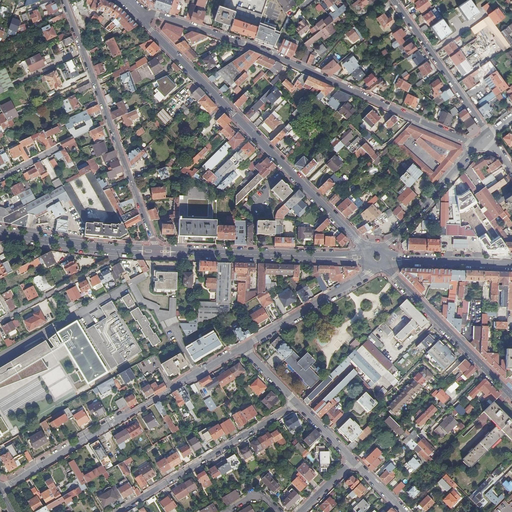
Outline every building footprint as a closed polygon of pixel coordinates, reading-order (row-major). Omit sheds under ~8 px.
[(18,0),(15,10),(43,0),(26,0),(26,2),(19,0),(18,0)] [(93,23),(91,19),(86,5),(85,5),(83,0),(80,0),(75,2),(84,26),(93,23)] [(104,1),(100,0),(87,0),(86,4),(92,6),(91,10),(97,12),(97,10),(106,14),(110,16),(109,17),(112,19),(113,17),(115,19),(106,29),(110,33),(111,32),(115,35),(119,30),(116,27),(117,26),(118,28),(121,25),(125,30),(123,32),(125,34),(137,26),(128,17),(122,11),(113,5),(104,1)] [(155,0),(153,7),(162,10),(169,13),(173,0),(155,0)] [(173,0),(169,13),(178,16),(179,13),(176,12),(178,3),(176,3),(177,0),(173,0)] [(196,22),(201,24),(206,12),(201,10),(200,11),(199,10),(198,11),(197,12),(197,13),(196,13),(196,11),(197,11),(198,6),(202,7),(202,8),(203,9),(203,7),(204,8),(206,0),(197,0),(196,5),(191,20),(196,22)] [(287,11),(296,4),(293,0),(286,0),(285,2),(286,3),(283,6),(284,7),(283,7),(287,11)] [(358,0),(354,3),(352,5),(358,12),(363,8),(362,7),(369,2),(370,3),(374,0),(358,0)] [(422,12),(423,13),(432,7),(426,0),(422,0),(421,1),(420,0),(419,0),(415,3),(417,6),(416,7),(418,10),(419,9),(421,12),(422,12)] [(479,11),(470,0),(467,0),(459,6),(468,19),(479,11)] [(47,14),(48,16),(58,11),(54,3),(46,7),(49,14),(47,14)] [(184,18),(191,20),(196,5),(192,4),(187,17),(185,16),(184,18)] [(346,10),(348,9),(344,4),(329,17),(333,21),(338,17),(343,12),(346,10)] [(482,7),(488,15),(493,12),(487,4),(482,7)] [(226,23),(231,9),(220,6),(217,12),(215,18),(215,20),(226,23)] [(256,16),(257,13),(238,6),(235,13),(255,19),(256,16)] [(429,25),(430,27),(431,26),(442,18),(435,8),(431,11),(423,16),(429,25)] [(489,16),(495,25),(497,23),(497,22),(504,17),(498,8),(493,12),(488,15),(489,16)] [(233,18),(235,13),(236,11),(231,9),(226,23),(231,25),(233,18)] [(354,20),(346,10),(343,12),(345,14),(347,17),(352,22),(354,20)] [(33,23),(41,20),(38,11),(33,12),(34,15),(31,16),(33,23)] [(91,19),(93,23),(97,26),(104,18),(101,16),(103,14),(102,13),(100,15),(99,15),(99,16),(99,17),(99,18),(95,15),(92,19),(91,19)] [(64,14),(46,22),(47,24),(52,21),(53,23),(62,19),(65,18),(64,14)] [(388,19),(384,14),(378,18),(385,28),(393,22),(390,17),(388,19)] [(495,36),(500,32),(495,25),(489,16),(471,28),(475,34),(487,25),(495,36)] [(333,21),(329,17),(324,21),(322,19),(316,24),(316,25),(313,27),(314,27),(318,33),(330,23),(333,21)] [(255,37),(258,27),(233,18),(231,25),(230,29),(255,37)] [(442,18),(431,26),(440,39),(451,31),(442,18)] [(12,19),(9,29),(17,32),(20,22),(12,19)] [(301,25),(295,29),(300,35),(310,28),(304,21),(300,24),(301,25)] [(179,28),(166,23),(161,30),(174,44),(186,56),(191,61),(199,57),(184,41),(181,43),(178,40),(181,38),(184,29),(179,28)] [(307,64),(311,65),(315,54),(313,53),(312,51),(311,49),(310,49),(309,47),(322,36),(324,40),(336,31),(330,23),(318,33),(314,36),(304,44),(309,50),(310,54),(307,64)] [(511,23),(501,32),(510,46),(511,44),(511,40),(507,34),(511,30),(511,23)] [(49,26),(42,29),(47,41),(56,37),(52,27),(50,28),(49,26)] [(355,28),(354,27),(354,28),(346,34),(351,40),(354,42),(359,38),(360,39),(364,36),(359,30),(355,33),(353,30),(355,28)] [(399,46),(406,41),(403,37),(406,35),(401,29),(393,34),(400,44),(398,45),(398,46),(399,46)] [(196,33),(192,32),(184,35),(187,41),(189,40),(192,45),(207,38),(208,37),(196,33)] [(494,37),(504,51),(510,46),(501,32),(496,36),(494,37)] [(72,44),(74,43),(73,41),(72,37),(66,40),(61,42),(63,47),(72,43),(72,44)] [(111,40),(106,42),(113,58),(121,54),(115,41),(114,41),(113,39),(111,40)] [(286,54),(291,43),(284,39),(279,51),(286,54)] [(413,45),(409,39),(406,41),(399,46),(401,49),(402,52),(406,59),(407,58),(418,51),(414,45),(413,45)] [(151,40),(147,42),(142,44),(147,49),(146,49),(153,56),(160,49),(157,46),(151,40)] [(450,56),(450,57),(459,51),(459,50),(453,41),(444,47),(450,56)] [(60,42),(53,46),(58,56),(61,54),(60,52),(60,51),(63,49),(60,42)] [(286,54),(292,57),(297,46),(297,45),(297,44),(296,43),(295,45),(291,43),(286,54)] [(322,45),(315,50),(319,55),(326,50),(322,45)] [(322,59),(332,47),(331,45),(326,50),(319,55),(322,59)] [(244,54),(218,72),(231,86),(232,86),(245,73),(251,67),(254,64),(262,56),(259,54),(257,53),(249,51),(244,54)] [(424,60),(418,51),(407,58),(409,61),(412,59),(416,65),(424,60)] [(450,57),(457,66),(467,58),(466,57),(465,58),(459,51),(450,57)] [(222,57),(224,62),(234,56),(231,52),(222,57)] [(39,55),(25,62),(31,73),(44,66),(43,63),(45,62),(43,58),(41,59),(39,55)] [(163,61),(160,55),(155,58),(156,59),(148,64),(147,63),(143,66),(144,68),(149,66),(150,68),(149,69),(149,70),(151,69),(154,74),(162,69),(159,64),(163,61)] [(216,65),(212,60),(209,56),(203,61),(209,70),(216,65)] [(277,62),(262,56),(254,64),(257,67),(258,64),(269,69),(277,62)] [(352,72),(359,66),(357,63),(358,62),(353,56),(349,59),(350,60),(347,62),(346,61),(343,64),(344,67),(345,68),(344,69),(349,75),(352,72)] [(327,72),(338,63),(339,62),(334,57),(327,63),(328,64),(321,70),(327,72)] [(467,58),(457,66),(463,75),(472,68),(466,61),(468,60),(467,58)] [(62,62),(69,79),(77,75),(70,59),(62,62)] [(146,59),(128,69),(129,72),(130,73),(136,70),(143,66),(147,63),(148,63),(146,59)] [(490,61),(463,80),(469,89),(476,84),(472,78),(479,73),(482,77),(488,72),(491,75),(497,71),(494,67),(490,61)] [(281,64),(277,62),(269,69),(274,73),(276,71),(277,70),(281,64)] [(432,70),(427,62),(419,68),(424,75),(432,70)] [(103,63),(94,67),(96,71),(97,76),(105,72),(102,66),(104,65),(103,63)] [(180,70),(174,63),(172,65),(177,71),(180,70)] [(327,72),(332,75),(341,67),(338,63),(327,72)] [(364,66),(362,64),(359,66),(352,72),(358,80),(365,75),(359,68),(360,67),(361,68),(364,66)] [(128,67),(123,69),(117,72),(119,77),(120,76),(129,72),(128,69),(128,67)] [(248,77),(249,76),(255,70),(251,67),(245,73),(248,77)] [(0,93),(14,87),(5,68),(0,69),(0,93)] [(142,80),(136,70),(130,73),(134,85),(142,80)] [(50,72),(44,75),(47,81),(51,90),(62,85),(56,71),(51,74),(50,72)] [(502,92),(506,89),(509,87),(507,84),(497,71),(491,75),(490,76),(498,87),(502,92)] [(130,73),(129,72),(120,76),(123,85),(128,83),(131,93),(136,90),(134,85),(130,73)] [(217,72),(208,79),(212,82),(212,81),(215,80),(216,81),(219,78),(218,77),(220,76),(217,72)] [(253,82),(255,84),(263,76),(264,75),(265,74),(262,72),(253,82)] [(492,91),(498,87),(490,76),(491,75),(488,72),(482,77),(492,91)] [(245,73),(232,86),(235,90),(249,76),(248,77),(245,73)] [(309,77),(303,74),(297,80),(299,82),(297,84),(299,86),(308,77),(309,77)] [(369,86),(377,80),(372,74),(364,80),(369,86)] [(279,75),(270,84),(273,87),(279,81),(282,78),(279,75)] [(173,80),(168,76),(156,81),(158,86),(156,89),(158,91),(156,93),(163,100),(176,87),(171,82),(173,80)] [(319,81),(309,77),(308,77),(305,84),(322,91),(328,85),(319,81)] [(365,90),(370,92),(377,87),(383,91),(387,86),(380,77),(377,80),(369,86),(365,90)] [(416,88),(425,82),(422,79),(413,86),(416,88)] [(435,98),(442,93),(438,88),(442,86),(438,79),(435,81),(434,81),(433,82),(433,83),(430,85),(434,91),(434,96),(435,98)] [(286,80),(282,84),(292,93),(295,90),(293,88),(294,87),(286,80)] [(408,83),(402,80),(400,82),(398,81),(396,85),(407,91),(409,87),(406,85),(408,83)] [(89,83),(77,89),(79,93),(91,88),(89,83)] [(224,85),(220,90),(223,94),(228,89),(224,85)] [(334,88),(328,85),(322,91),(317,96),(317,98),(318,99),(320,99),(324,96),(325,97),(334,88)] [(500,93),(502,92),(498,87),(492,91),(493,92),(496,96),(500,93)] [(204,94),(199,88),(192,95),(197,101),(204,94)] [(450,89),(449,88),(442,93),(435,98),(432,100),(437,104),(444,99),(445,100),(449,98),(451,97),(450,97),(452,95),(453,96),(454,95),(452,92),(450,89)] [(269,91),(260,100),(264,103),(269,99),(273,103),(280,96),(274,90),(271,93),(269,91)] [(341,91),(339,90),(331,98),(332,99),(333,98),(342,106),(346,102),(352,96),(341,91)] [(240,98),(234,105),(238,109),(248,98),(246,96),(247,95),(247,94),(248,93),(247,91),(245,94),(240,98)] [(482,107),(485,104),(492,99),(496,96),(493,92),(479,103),(482,107)] [(112,93),(105,96),(108,104),(115,101),(112,93)] [(417,98),(408,93),(404,102),(415,107),(417,102),(416,102),(417,98)] [(498,98),(501,103),(505,100),(500,93),(496,96),(498,98)] [(67,99),(60,103),(63,110),(64,109),(66,114),(79,108),(74,96),(67,99)] [(333,98),(332,99),(328,104),(337,111),(342,106),(333,98)] [(97,105),(95,100),(83,106),(86,111),(97,105)] [(246,113),(244,115),(249,120),(256,113),(255,112),(264,103),(260,100),(246,113)] [(120,110),(111,113),(114,120),(122,116),(128,113),(124,105),(123,101),(117,104),(120,110)] [(0,106),(0,108),(1,109),(3,114),(7,122),(17,117),(9,102),(0,106)] [(342,106),(337,111),(342,115),(344,113),(349,118),(355,111),(346,102),(342,106)] [(478,110),(483,117),(486,115),(488,117),(492,114),(485,104),(482,107),(478,110)] [(97,105),(86,111),(88,115),(93,113),(95,116),(101,114),(97,105)] [(313,111),(308,105),(304,109),(306,111),(309,115),(313,111)] [(194,108),(192,106),(191,106),(185,112),(184,113),(186,115),(194,108)] [(458,114),(459,113),(455,107),(448,112),(452,115),(453,117),(458,114)] [(171,118),(163,109),(157,116),(164,124),(171,118)] [(300,113),(297,109),(292,114),(295,118),(296,117),(300,113)] [(304,109),(300,113),(296,117),(297,119),(306,111),(304,109)] [(452,115),(448,112),(444,109),(439,121),(447,125),(452,115)] [(470,116),(465,109),(459,113),(458,114),(463,121),(470,116)] [(500,118),(508,112),(505,109),(497,115),(500,118)] [(139,117),(135,110),(133,111),(130,112),(128,113),(122,116),(123,120),(125,124),(127,128),(133,125),(131,121),(139,117)] [(381,119),(372,110),(365,117),(374,126),(381,119)] [(88,115),(86,111),(63,122),(65,125),(72,137),(73,139),(89,132),(99,127),(104,125),(103,121),(93,126),(91,121),(88,115)] [(7,122),(3,114),(0,115),(0,123),(3,128),(9,125),(7,122)] [(226,117),(224,114),(222,116),(221,116),(220,116),(215,121),(222,128),(217,132),(218,134),(221,132),(229,123),(231,121),(226,117)] [(271,115),(264,122),(273,131),(280,124),(271,115)] [(398,118),(394,115),(385,124),(388,126),(387,127),(388,128),(389,127),(390,128),(396,121),(396,120),(398,118)] [(478,128),(472,119),(464,124),(469,131),(465,134),(469,136),(473,135),(477,131),(478,128)] [(65,125),(63,122),(56,125),(57,127),(45,133),(47,138),(59,132),(57,128),(61,127),(65,125)] [(229,123),(221,132),(227,138),(234,132),(230,128),(231,126),(229,123)] [(289,124),(274,139),(271,142),(274,146),(285,135),(286,136),(294,129),(289,124)] [(363,136),(350,124),(348,125),(362,139),(363,137),(363,136)] [(429,133),(410,125),(390,145),(410,163),(422,173),(434,184),(442,175),(436,171),(434,174),(403,146),(404,143),(404,142),(411,136),(417,141),(416,142),(441,164),(439,167),(445,172),(451,165),(463,151),(462,147),(429,133)] [(105,139),(99,127),(89,132),(91,136),(92,136),(94,141),(93,141),(95,143),(102,140),(105,139)] [(145,132),(142,127),(135,132),(138,136),(145,132)] [(352,133),(349,130),(341,138),(344,141),(352,133)] [(46,140),(42,131),(33,136),(34,138),(38,137),(45,151),(50,148),(46,140)] [(367,131),(363,136),(363,137),(368,141),(373,136),(367,131)] [(234,132),(227,138),(229,140),(236,134),(234,132)] [(244,139),(238,132),(236,134),(229,140),(227,143),(234,149),(235,149),(244,139)] [(511,144),(511,136),(510,133),(503,138),(510,146),(511,144)] [(221,139),(217,135),(194,158),(197,161),(203,155),(204,156),(221,139)] [(21,141),(19,142),(21,145),(22,147),(33,142),(30,137),(21,141)] [(73,139),(72,137),(60,143),(63,148),(67,146),(68,148),(71,147),(72,149),(77,146),(73,139)] [(334,139),(332,141),(329,145),(337,153),(345,146),(336,137),(334,139)] [(50,138),(46,140),(50,148),(56,145),(55,142),(52,143),(50,138)] [(296,144),(300,148),(305,143),(302,139),(296,144)] [(102,140),(95,143),(92,145),(97,158),(101,156),(107,154),(102,140)] [(300,148),(298,150),(300,153),(308,145),(306,142),(305,143),(300,148)] [(378,157),(380,155),(378,152),(374,156),(372,155),(374,153),(366,144),(365,143),(365,144),(364,142),(361,145),(362,146),(361,147),(361,148),(370,156),(372,159),(374,161),(378,157)] [(253,148),(249,144),(248,143),(241,150),(240,149),(214,175),(210,172),(209,171),(204,175),(203,175),(202,176),(203,177),(211,184),(213,182),(215,184),(213,186),(217,188),(234,171),(255,150),(253,148)] [(210,172),(234,149),(227,143),(204,166),(209,171),(210,172)] [(130,162),(144,149),(140,144),(138,144),(136,146),(136,147),(127,156),(130,162)] [(352,144),(347,148),(354,155),(354,154),(358,151),(352,144)] [(22,147),(21,145),(9,151),(14,159),(21,155),(25,161),(29,159),(22,147)] [(150,148),(149,145),(144,149),(130,162),(132,169),(135,166),(134,164),(143,156),(144,158),(147,155),(145,152),(150,148)] [(361,148),(358,151),(354,154),(358,158),(361,154),(367,160),(370,156),(361,148)] [(73,165),(63,149),(55,154),(57,158),(61,156),(62,157),(69,168),(73,165)] [(293,150),(286,157),(288,160),(295,153),(293,150)] [(5,152),(4,151),(0,152),(0,154),(0,155),(5,163),(9,161),(5,152)] [(116,156),(114,151),(107,154),(101,156),(103,163),(108,161),(108,160),(109,159),(116,156)] [(343,165),(334,156),(326,164),(335,173),(343,165)] [(304,157),(294,166),(301,172),(310,163),(304,157)] [(310,163),(301,172),(305,177),(309,173),(309,174),(315,168),(315,167),(318,164),(317,164),(318,163),(317,162),(316,163),(316,162),(318,160),(316,157),(310,163)] [(382,160),(378,157),(374,161),(373,162),(376,165),(382,160)] [(492,172),(501,165),(498,160),(490,157),(476,166),(473,162),(470,166),(486,187),(488,190),(498,183),(492,174),(485,179),(480,171),(483,168),(483,167),(487,165),(492,172)] [(197,161),(194,158),(180,171),(193,177),(196,173),(193,172),(187,169),(191,166),(192,167),(198,161),(197,161)] [(270,162),(267,158),(264,161),(264,160),(262,161),(263,162),(260,165),(259,164),(256,167),(255,168),(260,173),(270,162)] [(54,159),(49,162),(53,168),(57,166),(54,159)] [(92,160),(86,162),(92,171),(93,173),(97,171),(97,170),(95,166),(96,165),(93,159),(92,160)] [(374,161),(372,159),(366,165),(368,167),(373,162),(374,161)] [(43,162),(42,161),(34,165),(35,168),(40,177),(41,179),(47,175),(45,171),(46,171),(45,169),(44,169),(41,164),(42,163),(43,162)] [(120,167),(118,161),(109,165),(110,168),(108,169),(109,171),(120,167)] [(260,173),(256,177),(236,196),(236,205),(275,167),(270,162),(260,173)] [(256,167),(252,162),(247,167),(251,171),(255,168),(256,167)] [(422,173),(410,163),(398,177),(401,180),(409,188),(422,173)] [(84,175),(91,172),(88,167),(78,172),(81,177),(84,175)] [(120,167),(109,171),(106,172),(109,179),(116,177),(115,175),(122,172),(120,167)] [(442,175),(445,172),(439,167),(436,170),(436,171),(442,175)] [(22,175),(26,181),(30,179),(31,180),(38,176),(39,178),(40,177),(35,168),(22,175)] [(169,177),(166,168),(158,171),(161,180),(169,177)] [(93,173),(92,171),(91,172),(84,175),(109,218),(116,213),(112,207),(103,192),(97,181),(93,173)] [(234,171),(217,188),(222,190),(237,176),(235,173),(236,172),(234,171)] [(244,184),(233,195),(236,196),(256,177),(251,172),(248,175),(250,177),(243,183),(244,184)] [(469,191),(470,192),(476,187),(465,172),(460,177),(469,191)] [(322,174),(312,184),(318,190),(329,180),(322,174)] [(339,179),(334,174),(329,180),(318,190),(323,195),(334,184),(336,182),(339,179)] [(506,179),(505,177),(498,183),(488,190),(491,193),(498,188),(499,189),(506,183),(504,180),(506,179)] [(52,183),(56,190),(62,186),(63,186),(59,179),(52,183)] [(99,180),(97,181),(103,192),(108,190),(109,190),(107,186),(103,187),(103,186),(101,181),(99,182),(99,180)] [(15,196),(18,195),(30,189),(26,181),(23,182),(27,188),(24,190),(20,184),(11,188),(15,196)] [(285,185),(281,181),(271,190),(282,202),(292,192),(288,188),(288,187),(286,185),(285,185)] [(85,223),(85,224),(88,221),(88,219),(87,217),(88,216),(69,183),(63,186),(62,186),(70,200),(74,206),(77,212),(80,219),(83,224),(85,223)] [(453,225),(461,225),(459,213),(457,197),(455,183),(448,191),(441,199),(441,206),(441,212),(441,221),(440,226),(445,226),(445,225),(445,220),(448,220),(448,215),(449,214),(448,214),(448,209),(449,209),(448,209),(448,204),(449,204),(449,196),(453,196),(453,220),(453,225)] [(36,200),(0,219),(0,222),(4,223),(23,227),(25,228),(29,215),(34,217),(36,219),(51,211),(56,219),(65,214),(59,203),(63,200),(65,203),(68,202),(70,200),(62,186),(56,190),(50,193),(38,199),(36,200)] [(504,212),(499,205),(491,193),(488,190),(486,187),(476,194),(485,207),(481,210),(490,222),(494,219),(500,215),(504,212)] [(153,200),(165,198),(164,188),(161,188),(158,188),(152,189),(153,200)] [(416,195),(409,188),(398,198),(406,206),(416,195)] [(0,207),(0,219),(36,200),(36,199),(30,189),(18,195),(22,204),(11,210),(9,207),(5,209),(0,207)] [(108,190),(103,192),(112,207),(120,204),(117,199),(114,200),(108,190)] [(302,194),(299,191),(277,211),(276,216),(275,219),(283,219),(284,219),(285,216),(293,209),(301,201),(302,200),(305,197),(302,194)] [(335,195),(329,201),(331,203),(338,197),(342,193),(340,191),(336,195),(335,195)] [(461,196),(457,197),(459,213),(463,213),(477,203),(470,192),(469,191),(461,196)] [(170,219),(179,218),(179,199),(179,197),(170,198),(170,200),(174,200),(174,215),(164,216),(165,217),(163,217),(163,219),(170,219)] [(338,197),(331,203),(334,206),(340,200),(338,197)] [(373,205),(378,200),(375,197),(368,203),(370,206),(373,205)] [(363,203),(358,198),(356,200),(352,203),(356,208),(357,209),(363,203)] [(120,204),(112,207),(116,213),(119,218),(123,215),(119,208),(131,204),(133,207),(135,207),(134,202),(132,199),(128,201),(126,202),(120,204)] [(341,213),(352,203),(348,199),(337,209),(341,213)] [(305,205),(301,201),(293,209),(298,214),(297,215),(300,218),(308,209),(305,206),(305,205)] [(346,218),(356,208),(352,203),(341,213),(346,218)] [(378,211),(373,205),(370,206),(361,214),(367,221),(368,219),(370,222),(382,214),(379,210),(378,211)] [(149,213),(151,221),(159,220),(155,208),(149,210),(148,206),(146,207),(149,213)] [(401,222),(405,217),(401,212),(404,210),(400,206),(393,213),(394,214),(397,217),(401,222)] [(393,213),(390,209),(384,213),(388,218),(394,214),(393,213)] [(137,211),(130,214),(131,216),(126,219),(124,216),(123,216),(123,215),(119,218),(121,223),(122,224),(138,216),(137,213),(137,211)] [(327,219),(323,215),(316,222),(320,226),(327,219)] [(138,216),(122,224),(125,229),(139,222),(140,224),(141,223),(138,216)] [(511,253),(511,222),(507,216),(503,219),(502,219),(511,231),(511,243),(511,242),(497,223),(493,227),(499,235),(505,246),(511,254),(511,253)] [(216,226),(217,221),(182,219),(181,218),(180,219),(179,219),(179,223),(179,234),(216,236),(216,226)] [(275,219),(275,222),(275,236),(274,246),(285,246),(294,247),(294,239),(280,238),(280,233),(282,233),(283,219),(275,219)] [(327,219),(320,226),(315,230),(319,232),(321,231),(330,223),(327,219)] [(248,221),(235,221),(235,223),(235,227),(235,241),(234,245),(244,245),(252,245),(253,224),(248,224),(248,221)] [(257,222),(256,235),(265,235),(265,236),(275,236),(275,222),(268,222),(268,221),(264,221),(264,222),(257,222)] [(122,224),(121,223),(120,223),(121,224),(116,227),(85,224),(85,225),(85,230),(84,237),(107,240),(112,240),(132,242),(125,229),(122,224)] [(363,235),(367,233),(371,230),(372,232),(378,228),(377,227),(376,228),(374,226),(372,227),(371,226),(369,227),(367,224),(358,230),(361,233),(363,235)] [(462,237),(477,237),(469,224),(461,227),(462,237)] [(173,225),(162,225),(162,234),(173,235),(173,225)] [(440,236),(462,237),(461,227),(461,225),(453,225),(445,225),(445,226),(440,226),(440,228),(440,236)] [(235,227),(216,226),(216,236),(216,240),(235,241),(235,227)] [(372,235),(383,236),(379,227),(378,228),(372,232),(371,230),(367,233),(372,235)] [(314,238),(314,235),(315,231),(311,231),(311,228),(298,228),(298,239),(304,239),(304,238),(314,238)] [(433,251),(440,251),(440,248),(440,240),(430,240),(430,233),(428,233),(427,240),(427,251),(433,251)] [(342,246),(348,240),(341,234),(335,240),(342,246)] [(314,238),(314,244),(323,244),(323,235),(314,235),(314,238)] [(496,251),(505,246),(499,235),(495,238),(494,236),(492,237),(493,239),(491,241),(489,239),(487,240),(488,241),(486,242),(484,241),(481,242),(483,245),(486,244),(490,242),(496,251)] [(334,237),(330,237),(326,237),(325,247),(328,247),(329,246),(334,246),(334,237)] [(418,251),(427,251),(427,240),(406,239),(402,244),(404,250),(418,251)] [(493,253),(497,253),(496,251),(490,242),(486,244),(490,253),(493,253)] [(55,263),(50,252),(41,257),(47,268),(55,263)] [(40,263),(38,259),(15,271),(16,273),(19,271),(21,274),(40,263)] [(70,263),(69,260),(60,264),(62,268),(64,267),(68,275),(78,270),(77,269),(78,269),(78,268),(75,263),(74,263),(74,262),(70,263)] [(143,261),(137,260),(144,273),(147,271),(149,270),(143,261)] [(162,261),(152,261),(152,262),(156,271),(156,277),(160,277),(160,279),(153,279),(153,282),(154,282),(154,290),(163,290),(163,291),(177,291),(178,262),(162,261)] [(0,278),(12,272),(7,262),(1,265),(0,262),(0,278)] [(209,263),(199,262),(199,271),(217,272),(217,263),(209,263)] [(130,280),(126,271),(124,272),(119,263),(112,267),(114,272),(111,273),(112,276),(114,280),(118,278),(117,276),(123,272),(127,279),(122,281),(123,284),(128,282),(130,280)] [(216,289),(216,303),(215,315),(231,311),(231,301),(232,280),(232,263),(225,263),(217,263),(217,272),(216,279),(216,289)] [(239,264),(232,263),(232,280),(246,281),(247,264),(239,264)] [(266,264),(259,264),(259,290),(249,295),(249,293),(246,293),(246,303),(257,297),(265,292),(266,264)] [(255,264),(247,264),(246,281),(246,283),(246,288),(248,288),(248,287),(249,287),(249,272),(255,272),(255,264)] [(271,264),(266,264),(265,292),(267,291),(268,291),(268,284),(271,284),(271,279),(269,279),(269,274),(279,275),(279,265),(271,264)] [(284,265),(279,265),(279,275),(293,275),(293,265),(284,265)] [(322,266),(318,266),(318,273),(321,273),(321,274),(323,274),(323,273),(330,273),(330,266),(322,266)] [(339,274),(336,275),(339,283),(359,271),(358,267),(348,267),(343,267),(344,272),(345,276),(342,278),(341,277),(340,277),(339,274)] [(111,273),(109,269),(101,273),(103,276),(99,278),(101,282),(102,285),(107,282),(105,280),(112,276),(111,273)] [(418,276),(418,269),(402,269),(400,272),(406,278),(412,285),(421,294),(425,290),(422,286),(422,283),(419,280),(418,281),(417,280),(417,279),(418,279),(418,276)] [(418,269),(418,276),(421,276),(422,277),(423,278),(424,278),(424,284),(430,284),(430,282),(431,270),(419,269),(418,269)] [(441,270),(431,270),(430,282),(441,282),(441,286),(445,287),(445,286),(446,286),(447,284),(445,284),(445,283),(450,283),(451,270),(441,270)] [(458,271),(451,270),(450,283),(449,289),(449,299),(447,320),(453,326),(460,334),(461,328),(461,325),(462,319),(453,319),(455,297),(453,297),(454,290),(456,290),(456,288),(457,285),(457,281),(462,281),(462,282),(460,282),(460,286),(459,286),(458,298),(461,298),(461,300),(463,300),(463,299),(464,298),(465,286),(465,285),(466,271),(458,271)] [(475,271),(466,271),(465,285),(467,285),(467,281),(471,281),(479,281),(479,285),(483,286),(483,280),(484,272),(475,271)] [(492,272),(484,272),(483,280),(492,281),(491,301),(492,301),(492,303),(498,303),(498,290),(499,272),(492,272)] [(505,272),(499,272),(498,290),(500,290),(501,289),(501,283),(506,283),(506,291),(503,291),(502,307),(508,308),(509,272),(505,272)] [(32,279),(41,296),(45,294),(43,290),(40,284),(48,280),(45,273),(32,279)] [(135,277),(130,280),(128,282),(127,282),(140,305),(154,310),(160,322),(176,317),(176,311),(176,298),(170,298),(169,312),(159,312),(161,308),(158,307),(158,306),(144,298),(136,284),(147,279),(146,277),(144,273),(139,275),(135,277)] [(184,284),(192,285),(193,274),(184,273),(184,284)] [(99,278),(97,275),(90,279),(92,283),(91,283),(93,287),(101,282),(99,278)] [(208,288),(216,289),(216,279),(208,279),(208,281),(207,281),(207,286),(208,288)] [(40,284),(43,290),(51,286),(48,280),(40,284)] [(90,288),(86,281),(79,285),(81,289),(80,289),(82,293),(90,288)] [(295,289),(304,304),(309,300),(305,293),(311,289),(307,283),(302,286),(302,285),(299,287),(295,289)] [(313,293),(316,297),(328,289),(327,288),(325,285),(313,293)] [(428,291),(425,298),(431,303),(435,299),(435,298),(436,297),(438,295),(443,297),(449,299),(449,289),(441,288),(430,285),(428,291)] [(32,287),(24,291),(28,300),(37,296),(32,287)] [(79,294),(75,287),(68,291),(70,294),(69,295),(71,298),(79,294)] [(1,295),(10,312),(14,310),(9,300),(14,298),(10,290),(1,295)] [(267,291),(265,292),(257,297),(260,303),(263,308),(274,302),(267,291)] [(279,298),(285,307),(297,300),(291,291),(279,298)] [(129,308),(135,305),(129,294),(122,298),(128,309),(129,308)] [(246,303),(243,304),(246,310),(260,303),(257,297),(246,303)] [(418,332),(428,322),(420,313),(406,299),(379,326),(389,336),(393,332),(388,327),(404,311),(412,319),(396,335),(401,340),(414,328),(418,332)] [(101,308),(107,318),(110,323),(108,324),(107,322),(89,333),(87,330),(81,320),(58,333),(63,342),(65,345),(80,370),(77,372),(81,382),(86,379),(89,384),(142,351),(112,301),(101,308)] [(216,303),(198,302),(198,319),(198,325),(215,318),(215,315),(216,303)] [(137,308),(132,312),(131,312),(136,321),(137,321),(142,329),(141,330),(147,339),(148,338),(153,347),(161,342),(156,333),(154,334),(149,325),(151,325),(145,316),(144,316),(138,308),(137,308)] [(269,317),(263,308),(255,313),(260,322),(269,317)] [(37,315),(31,318),(35,325),(45,320),(40,311),(36,313),(37,315)] [(487,316),(482,316),(482,326),(482,327),(481,355),(488,362),(500,374),(506,380),(506,370),(506,360),(501,360),(501,366),(498,366),(498,354),(493,354),(493,353),(489,353),(489,350),(487,350),(488,327),(486,327),(487,316)] [(176,317),(160,322),(164,329),(170,327),(173,325),(179,323),(176,317)] [(35,325),(31,318),(25,321),(29,328),(35,325)] [(110,323),(107,318),(87,330),(89,333),(107,322),(108,324),(110,323)] [(189,324),(180,324),(187,336),(188,336),(186,330),(189,331),(189,335),(197,330),(198,325),(198,319),(191,319),(191,321),(189,321),(189,324)] [(4,330),(6,334),(15,329),(11,322),(4,326),(6,329),(4,330)] [(233,331),(240,342),(246,339),(251,336),(248,331),(245,333),(244,331),(243,332),(239,327),(233,331)] [(470,344),(481,355),(482,327),(475,327),(475,339),(470,344)] [(186,348),(194,361),(222,345),(216,335),(216,334),(216,333),(215,334),(214,331),(204,337),(203,337),(192,343),(192,344),(186,348)] [(54,348),(61,344),(56,334),(49,340),(54,348)] [(388,370),(393,365),(378,351),(383,346),(372,334),(361,344),(355,350),(381,377),(383,375),(388,370)] [(304,381),(311,387),(319,379),(309,367),(314,362),(315,361),(313,359),(313,358),(312,357),(307,353),(304,357),(301,360),(294,352),(288,346),(289,345),(280,336),(279,337),(271,344),(305,380),(304,381)] [(453,354),(457,351),(452,346),(445,339),(441,342),(439,340),(436,342),(432,338),(417,352),(421,357),(426,352),(427,353),(443,369),(443,370),(456,357),(453,354)] [(355,350),(361,344),(356,339),(350,345),(355,350)] [(0,383),(42,359),(42,358),(41,356),(50,350),(46,342),(0,369),(0,435),(9,430),(1,417),(0,417),(0,383)] [(42,358),(65,345),(63,342),(61,344),(54,348),(50,350),(41,356),(42,358)] [(367,385),(370,388),(381,377),(355,350),(348,357),(352,361),(371,380),(367,385)] [(441,371),(443,369),(427,353),(425,355),(428,359),(428,361),(435,367),(437,367),(441,371)] [(168,376),(188,365),(181,354),(175,357),(175,356),(171,358),(172,359),(162,365),(168,376)] [(348,357),(304,401),(307,404),(310,402),(338,375),(338,376),(351,364),(350,363),(352,361),(348,357)] [(0,389),(49,370),(42,359),(0,383),(0,389)] [(468,362),(465,359),(457,367),(464,374),(472,366),(468,362)] [(229,370),(235,378),(245,372),(239,363),(229,370)] [(54,397),(71,389),(60,364),(56,366),(57,369),(42,376),(47,387),(49,387),(54,397)] [(476,370),(472,366),(464,374),(463,375),(467,379),(473,373),(475,371),(476,370)] [(464,374),(457,367),(454,370),(453,371),(455,372),(460,378),(461,376),(463,375),(464,374)] [(135,378),(129,369),(116,376),(117,378),(121,376),(125,383),(135,378)] [(220,384),(222,387),(235,378),(229,370),(229,369),(216,378),(220,384)] [(317,414),(333,398),(357,375),(353,370),(313,410),(317,414)] [(394,386),(399,381),(395,378),(388,370),(383,375),(394,386)] [(424,370),(419,374),(426,380),(427,382),(433,376),(427,370),(425,371),(424,370)] [(420,386),(426,380),(419,374),(419,373),(413,379),(415,381),(420,386)] [(208,391),(220,384),(216,378),(212,380),(209,375),(205,378),(199,382),(202,387),(205,386),(206,388),(205,388),(207,390),(208,390),(208,391)] [(450,375),(439,386),(440,387),(451,376),(450,375)] [(119,390),(121,388),(116,379),(115,379),(114,377),(112,378),(115,383),(119,390)] [(111,385),(115,383),(112,378),(93,389),(95,394),(99,392),(101,395),(113,389),(111,385)] [(266,388),(258,379),(250,387),(258,395),(261,393),(262,394),(265,392),(264,390),(266,388)] [(488,383),(484,379),(469,395),(473,398),(475,396),(481,390),(488,383)] [(158,394),(161,392),(156,384),(155,381),(149,385),(154,392),(155,395),(158,394)] [(167,389),(165,385),(162,381),(156,384),(161,392),(164,390),(167,389)] [(422,388),(420,386),(415,381),(410,386),(416,392),(417,393),(422,388)] [(445,392),(449,397),(455,391),(455,390),(458,386),(455,382),(447,389),(448,390),(445,392)] [(494,389),(488,383),(481,390),(485,394),(483,396),(486,400),(489,398),(493,402),(500,395),(494,389)] [(410,397),(416,392),(410,386),(408,384),(406,387),(406,388),(403,390),(404,391),(410,397)] [(146,397),(154,392),(149,385),(142,389),(146,397)] [(184,401),(185,403),(187,402),(188,405),(190,404),(191,405),(192,404),(182,387),(177,390),(184,401)] [(379,392),(383,397),(388,392),(383,388),(379,392)] [(177,390),(172,393),(177,400),(180,399),(182,402),(184,401),(177,390)] [(438,404),(443,409),(445,406),(443,404),(449,398),(441,390),(439,393),(436,390),(432,395),(434,397),(436,396),(441,401),(438,404)] [(404,391),(399,396),(406,404),(411,398),(410,397),(404,391)] [(365,392),(357,401),(366,410),(370,406),(372,408),(377,404),(365,392)] [(269,409),(277,401),(274,398),(275,397),(271,393),(262,401),(269,409)] [(128,405),(129,407),(137,402),(132,395),(125,399),(128,405)] [(400,409),(406,404),(399,396),(393,402),(400,409)] [(128,405),(125,399),(124,398),(116,402),(120,409),(128,405)] [(209,409),(211,412),(217,408),(211,398),(205,401),(209,409)] [(327,424),(330,428),(343,415),(340,411),(339,412),(333,407),(337,403),(333,398),(317,414),(320,418),(324,414),(330,420),(327,424)] [(155,404),(173,434),(178,431),(180,430),(177,426),(175,427),(168,415),(160,401),(155,404)] [(97,417),(106,412),(100,402),(94,406),(93,404),(88,407),(92,413),(94,411),(97,417)] [(400,409),(393,402),(388,407),(395,415),(400,409)] [(496,406),(493,402),(484,411),(499,426),(497,428),(496,427),(489,433),(485,436),(486,437),(473,449),(472,449),(469,452),(470,453),(463,459),(471,467),(475,463),(474,462),(483,453),(484,454),(491,447),(490,446),(499,437),(500,438),(504,435),(503,434),(505,432),(511,438),(511,421),(497,406),(496,406)] [(247,421),(257,414),(253,406),(252,406),(241,412),(247,421)] [(426,411),(424,413),(428,418),(436,410),(432,406),(426,411)] [(196,420),(197,419),(190,407),(188,407),(195,419),(196,420)] [(73,416),(79,426),(89,420),(83,410),(73,416)] [(64,415),(62,411),(52,417),(54,421),(50,423),(53,429),(68,420),(65,414),(64,415)] [(240,427),(247,422),(247,421),(241,412),(241,411),(233,416),(240,427)] [(421,416),(419,414),(416,417),(418,419),(415,421),(420,426),(428,418),(424,413),(421,416)] [(158,424),(152,414),(143,419),(149,430),(158,424)] [(450,415),(447,418),(454,426),(457,423),(450,415)] [(285,423),(290,431),(300,425),(295,417),(285,423)] [(402,429),(398,426),(395,422),(390,417),(385,421),(388,424),(388,426),(390,427),(391,427),(394,430),(395,430),(396,429),(399,432),(400,431),(401,431),(403,433),(404,432),(402,429)] [(352,442),(354,440),(358,435),(363,431),(357,426),(358,425),(356,423),(355,424),(350,418),(340,429),(344,433),(344,434),(352,442)] [(454,426),(447,418),(433,431),(439,437),(444,431),(446,434),(454,426)] [(219,425),(225,435),(236,429),(231,419),(219,425)] [(46,420),(41,423),(45,429),(49,426),(46,420)] [(131,437),(132,439),(142,433),(136,423),(126,429),(131,437)] [(363,431),(358,435),(363,440),(373,429),(369,425),(363,431)] [(210,434),(214,440),(221,436),(216,427),(208,431),(210,434)] [(113,437),(121,449),(125,447),(126,445),(124,441),(131,437),(126,429),(119,433),(117,434),(113,437)] [(274,442),(275,443),(282,438),(277,430),(277,431),(275,429),(269,433),(274,442)] [(29,438),(36,449),(47,442),(42,434),(44,433),(41,430),(40,430),(41,432),(29,438)] [(316,440),(321,436),(315,430),(304,440),(310,446),(313,443),(316,440)] [(403,433),(402,434),(409,441),(411,439),(404,432),(403,433)] [(274,442),(269,433),(258,439),(264,448),(274,442)] [(207,446),(215,442),(214,440),(210,434),(203,439),(207,446)] [(417,436),(412,440),(417,445),(428,456),(433,451),(429,447),(431,446),(425,440),(422,443),(420,440),(421,440),(417,436)] [(194,451),(202,446),(197,437),(189,442),(194,451)] [(256,453),(264,449),(264,448),(258,439),(251,444),(256,453)] [(409,441),(406,444),(412,451),(414,449),(417,445),(412,440),(411,439),(409,441)] [(348,446),(352,450),(358,444),(354,440),(352,442),(348,446)] [(91,446),(101,463),(103,462),(105,465),(111,462),(98,441),(91,446)] [(297,451),(301,455),(305,451),(298,443),(293,447),(297,451)] [(183,458),(191,453),(187,445),(179,450),(183,458)] [(417,445),(414,449),(428,463),(432,460),(431,459),(428,456),(417,445)] [(246,462),(255,457),(248,447),(240,451),(246,462)] [(321,452),(321,468),(330,468),(329,452),(325,452),(325,447),(317,447),(317,452),(321,452)] [(366,459),(371,465),(379,457),(383,453),(377,448),(366,459)] [(24,453),(30,462),(33,460),(28,451),(24,453)] [(433,461),(441,454),(438,451),(431,459),(432,460),(433,461)] [(0,457),(5,464),(13,460),(21,455),(20,453),(15,455),(15,456),(12,458),(9,452),(0,457)] [(166,459),(171,468),(182,462),(177,453),(166,459)] [(235,455),(227,459),(227,460),(232,468),(240,464),(235,455)] [(406,463),(414,471),(422,463),(414,455),(406,463)] [(371,465),(369,467),(373,471),(383,461),(379,457),(371,465)] [(163,473),(171,468),(166,459),(165,458),(157,463),(163,473)] [(221,474),(221,475),(232,468),(227,460),(227,459),(216,466),(221,474)] [(13,460),(5,464),(9,472),(18,467),(17,466),(19,465),(17,462),(15,463),(13,460)] [(81,486),(84,484),(107,471),(103,466),(84,476),(85,477),(84,478),(74,462),(69,465),(81,484),(81,486)] [(123,462),(118,465),(125,477),(130,474),(123,462)] [(383,473),(379,478),(382,481),(392,471),(393,470),(396,467),(391,463),(382,472),(383,473)] [(139,470),(142,475),(146,481),(156,474),(152,468),(151,468),(149,464),(139,470)] [(297,471),(308,482),(316,475),(305,464),(297,471)] [(221,474),(216,466),(209,470),(213,478),(221,474)] [(209,485),(212,483),(205,471),(197,476),(202,484),(205,482),(207,485),(209,485)] [(392,471),(382,481),(384,482),(386,485),(393,477),(392,476),(394,474),(392,471)] [(276,490),(277,492),(281,488),(268,474),(261,480),(273,492),(276,490)] [(455,483),(446,474),(438,482),(447,491),(455,483)] [(141,487),(147,483),(146,481),(142,475),(135,479),(141,487)] [(352,476),(346,483),(351,489),(358,482),(355,479),(352,476)] [(291,483),(300,492),(304,488),(303,488),(307,485),(298,477),(291,483)] [(56,500),(62,497),(63,496),(58,489),(57,489),(57,488),(56,488),(51,479),(45,482),(49,489),(56,500)] [(183,484),(188,493),(197,488),(192,479),(183,484)] [(502,484),(509,492),(511,489),(511,480),(508,484),(505,481),(502,484)] [(122,497),(123,498),(134,492),(132,488),(128,481),(120,485),(121,487),(118,490),(122,497)] [(485,481),(476,489),(480,493),(488,485),(485,481)] [(360,483),(350,493),(354,497),(356,495),(359,497),(366,490),(360,483)] [(402,489),(405,486),(402,483),(393,492),(396,495),(402,489)] [(62,497),(65,501),(67,503),(72,500),(71,498),(77,494),(79,496),(82,494),(81,492),(87,489),(84,484),(81,486),(70,492),(63,496),(62,497)] [(69,491),(70,492),(81,486),(81,484),(77,484),(75,485),(73,488),(69,491)] [(172,491),(178,500),(189,494),(188,493),(183,484),(172,491)] [(413,485),(407,491),(413,499),(420,492),(413,485)] [(118,499),(122,497),(118,490),(115,486),(111,488),(111,487),(109,487),(107,488),(106,489),(104,491),(104,492),(103,493),(104,494),(98,498),(104,507),(110,504),(110,503),(113,501),(113,502),(118,500),(118,499)] [(48,505),(56,500),(49,489),(41,494),(48,505)] [(405,492),(402,489),(396,495),(399,498),(405,492)] [(300,498),(292,490),(290,492),(291,494),(282,503),(288,510),(300,498)] [(223,498),(227,506),(240,498),(235,491),(223,498)] [(494,499),(488,492),(485,495),(496,506),(498,504),(496,501),(494,499)] [(450,494),(443,500),(450,507),(454,503),(456,504),(457,503),(456,502),(457,501),(450,494)] [(159,502),(164,511),(167,511),(176,507),(170,495),(159,502)] [(496,501),(498,504),(504,497),(502,495),(497,499),(496,501)] [(35,511),(44,507),(37,496),(35,497),(28,501),(34,511),(31,511),(35,511)] [(427,496),(418,506),(421,509),(422,507),(425,511),(434,503),(427,496)] [(35,511),(49,511),(50,511),(51,511),(50,509),(65,501),(62,497),(56,500),(48,505),(44,507),(35,511)] [(320,507),(325,511),(328,511),(337,505),(329,497),(320,507)] [(353,509),(356,511),(365,511),(369,508),(368,507),(369,506),(363,499),(358,504),(353,509)] [(501,504),(492,511),(511,511),(511,501),(505,508),(501,504)]
